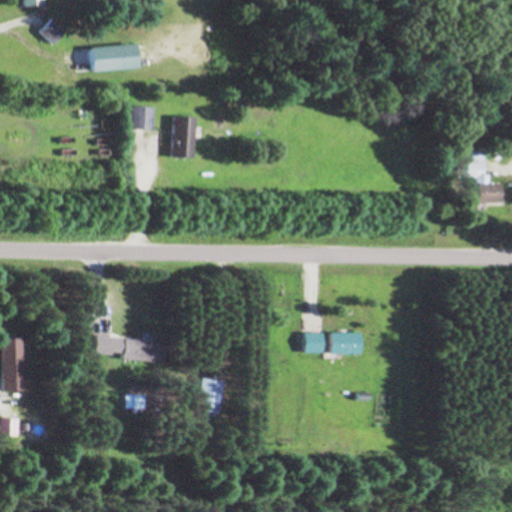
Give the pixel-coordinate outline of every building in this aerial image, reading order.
[(142,128),(142,106),(119,106),(119,128),(142,128)] [(185,115),(160,115),(160,157),(185,157),(185,115)] [(442,177),(465,176),(465,193),(487,193),(487,182),(481,182),(481,173),(473,173),(473,151),(442,151),(442,177)] [(316,332),(295,332),(295,353),(316,353),(316,332)] [(321,354),(355,354),(355,332),(321,332),(321,354)] [(147,351),(147,340),(86,338),(86,349),(147,351)] [(208,413),(211,380),(190,378),(187,411),(208,413)]
